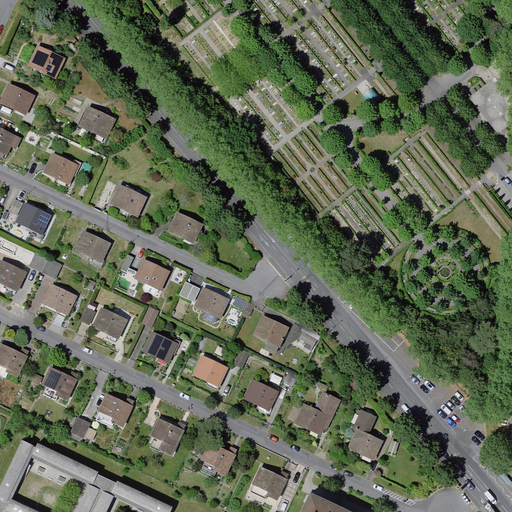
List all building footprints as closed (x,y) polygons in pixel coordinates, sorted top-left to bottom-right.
[(67,59),(39,46),(29,67),(57,80),(67,59)] [(511,96),(497,77),(471,97),(499,135),(511,124),(511,96)] [(37,96),(9,83),(0,102),(0,104),(27,118),(37,96)] [(118,119),(90,106),(80,127),(108,140),(118,119)] [(18,136),(0,127),(0,153),(8,157),(18,136)] [(81,166),(52,153),(43,174),(71,187),(81,166)] [(150,197),(122,184),(112,205),(141,218),(150,197)] [(53,217),(25,204),(15,225),(43,238),(53,217)] [(207,225),(179,212),(169,233),(197,246),(207,225)] [(114,245),(85,232),(75,253),(104,266),(114,245)] [(53,265),(53,263),(34,255),(30,266),(54,277),(58,267),(53,265)] [(173,273),(145,260),(135,281),(164,294),(173,273)] [(29,273),(1,261),(0,263),(0,285),(20,295),(29,273)] [(186,282),(180,296),(195,303),(202,288),(186,282)] [(80,297),(52,284),(42,305),(70,318),(80,297)] [(233,300),(205,287),(195,309),(223,322),(233,300)] [(143,325),(154,328),(158,310),(147,307),(143,325)] [(130,322),(102,309),(92,330),(120,343),(130,322)] [(293,329),(264,316),(255,337),(283,350),(293,329)] [(314,348),(320,334),(305,327),(299,341),(314,348)] [(181,346),(153,334),(143,355),(172,368),(181,346)] [(30,357),(2,344),(0,347),(0,369),(20,378),(30,357)] [(232,370),(204,357),(194,378),(222,391),(232,370)] [(80,381),(52,368),(42,389),(70,402),(80,381)] [(281,392),(253,379),(243,401),(271,414),(281,392)] [(136,407),(107,394),(98,415),(126,428),(136,407)] [(315,410),(302,404),(293,425),(321,438),(331,417),(338,401),(323,394),(315,410)] [(352,431),(355,432),(347,450),(375,463),(385,442),(369,435),(377,418),(364,412),(361,411),(352,431)] [(188,431),(160,418),(150,439),(165,446),(161,453),(175,459),(179,452),(188,431)] [(86,441),(93,426),(79,420),(72,436),(86,441)] [(118,484),(117,486),(99,478),(100,475),(38,446),(36,449),(22,443),(0,490),(0,511),(178,511),(118,484)] [(239,456),(211,443),(201,464),(229,477),(239,456)] [(288,478),(259,466),(250,487),(278,500),(288,478)] [(343,511),(307,495),(298,511),(343,511)]
